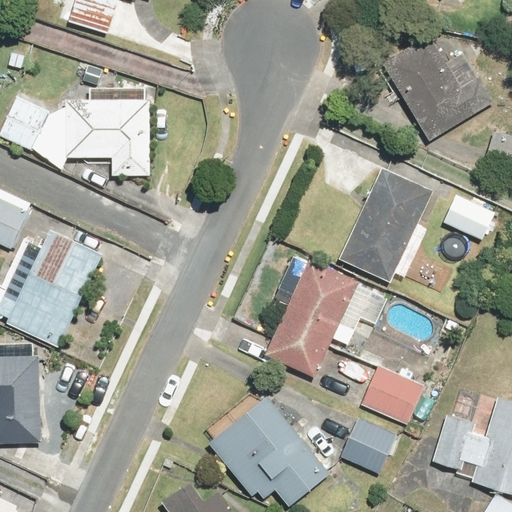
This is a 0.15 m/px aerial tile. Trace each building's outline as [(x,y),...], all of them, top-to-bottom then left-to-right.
[(436,36),(388,62),(431,140),(500,102),(484,72),(462,84),(436,36)] [(54,113),(18,97),(1,135),(36,151),(38,148),(64,167),(72,157),(115,156),(115,174),(153,173),(152,98),(70,99),(70,107),(54,113)] [(511,135),(493,131),(486,168),(511,173),(511,135)] [(435,188),(384,165),(344,254),(395,277),(435,188)] [(498,214),(455,194),(442,221),(484,242),(498,214)] [(32,211),(0,195),(0,242),(14,249),(32,211)] [(63,347),(106,252),(55,229),(47,247),(33,240),(11,289),(0,284),(0,309),(12,314),(8,322),(63,347)] [(360,277),(312,256),(269,352),(318,373),(360,277)] [(17,339),(0,340),(0,444),(47,442),(42,353),(18,355),(17,339)] [(427,384),(378,365),(362,406),(410,425),(427,384)] [(333,472),(270,393),(210,440),(254,494),(261,489),(267,496),(278,487),(292,505),(333,472)] [(511,398),(499,395),(488,435),(475,431),(478,420),(446,412),(433,458),(459,465),(458,470),(477,475),(476,478),(511,488),(511,398)] [(399,432),(358,414),(340,459),(381,476),(399,432)] [(195,478),(166,497),(176,511),(238,511),(223,488),(208,497),(195,478)] [(511,511),(511,503),(493,493),(482,511),(511,511)]
